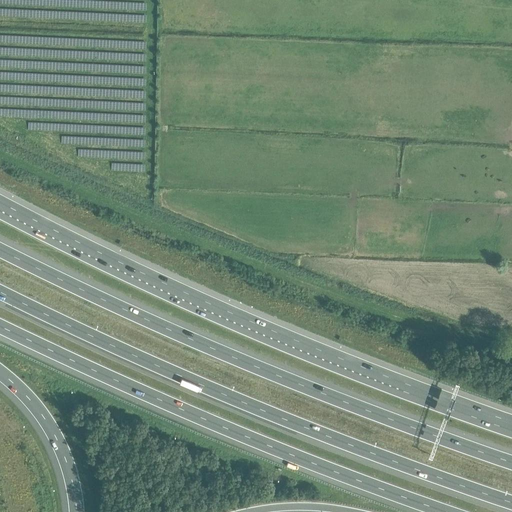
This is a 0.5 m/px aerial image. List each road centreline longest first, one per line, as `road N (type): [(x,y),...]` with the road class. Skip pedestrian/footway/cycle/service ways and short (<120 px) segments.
road 1 (motorway): [(511,428),(272,337),(0,208)]
road 2 (motorway): [(511,463),(166,330),(0,250)]
road 3 (motorway): [(0,293),(289,421),(511,502)]
road 4 (motorway): [(0,327),(204,420),(443,511)]
road 5 (motorway): [(0,372),(53,435),(75,511)]
